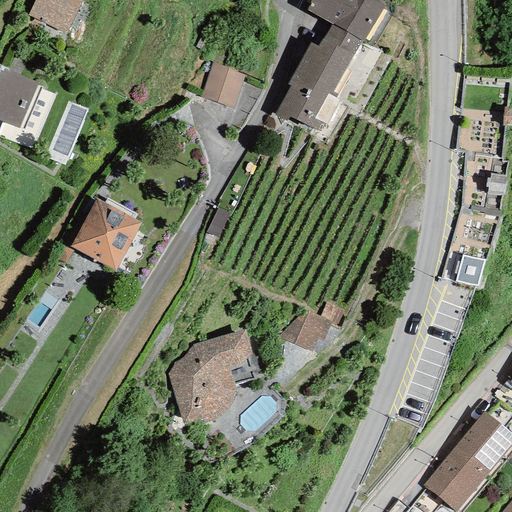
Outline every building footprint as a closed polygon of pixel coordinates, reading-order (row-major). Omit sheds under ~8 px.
[(35,0),(28,15),(67,33),(82,0),(35,0)] [(363,42),(385,5),(378,0),(309,0),(306,10),(332,24),(361,41),(363,42)] [(289,116),(316,130),(322,122),(326,125),(339,100),(336,98),(351,71),(345,69),(361,41),(332,24),(317,47),(310,42),(287,84),(291,86),(274,114),(286,121),(289,116)] [(233,109),(243,75),(213,61),(201,98),(233,109)] [(37,82),(1,66),(0,67),(0,121),(17,129),(37,82)] [(116,271),(140,223),(133,220),(136,214),(107,198),(105,203),(96,199),(69,247),(116,271)] [(478,287),(486,260),(462,255),(455,281),(478,287)] [(337,324),(343,310),(327,303),(320,316),(331,321),(337,324)] [(278,337),(311,352),(317,338),(324,341),(331,321),(320,316),(305,310),(297,317),(278,337)] [(167,374),(182,425),(203,419),(204,423),(208,422),(214,420),(221,416),(226,412),(230,407),(233,402),(235,396),(236,390),(234,385),(261,377),(253,353),(251,354),(244,329),(191,346),(186,354),(179,360),(173,363),(167,374)] [(511,434),(483,412),(453,449),(486,476),(511,444),(511,434)] [(455,511),(486,476),(453,449),(422,486),(455,511)] [(511,511),(511,500),(501,511),(511,511)]
